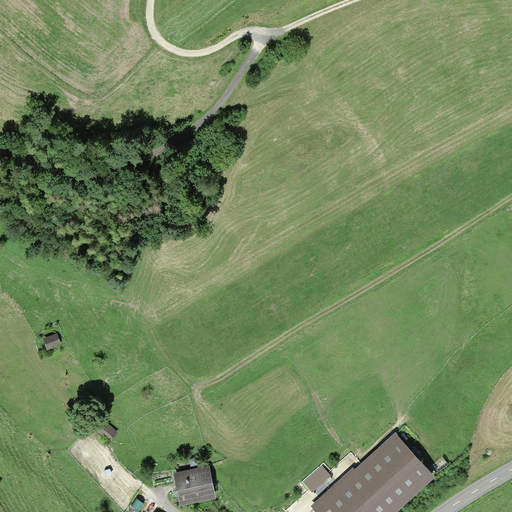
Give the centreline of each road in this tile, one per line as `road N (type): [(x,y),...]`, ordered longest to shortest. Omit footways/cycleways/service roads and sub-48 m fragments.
road 1 (track): [(149,0),(151,30),(183,53),(250,33),(259,39),(204,119),(130,161),(82,166),(0,149)]
road 2 (track): [(195,384),(213,382),(511,197)]
